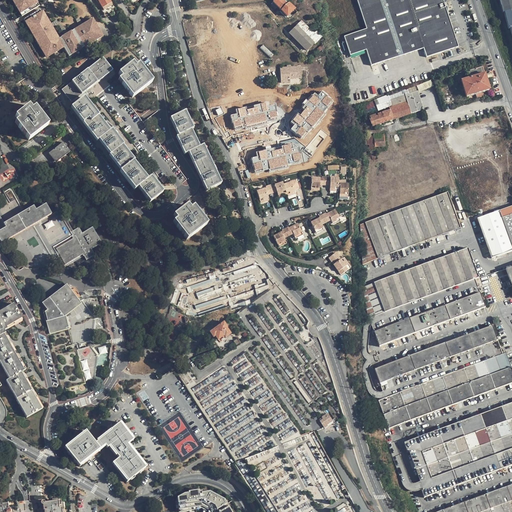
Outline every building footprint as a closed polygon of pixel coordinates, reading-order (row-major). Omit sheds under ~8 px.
[(12,0),(16,6),(19,5),(24,15),(39,6),(35,0),(12,0)] [(113,5),(109,0),(98,0),(104,10),(112,6),(113,5)] [(288,17),(295,9),(289,3),(287,5),(282,0),(275,0),(273,2),(286,15),(288,17)] [(457,45),(441,0),(355,0),(366,29),(343,37),(350,55),(365,50),(370,66),(422,48),(425,56),(457,45)] [(511,0),(499,0),(502,12),(504,12),(509,28),(510,28),(511,34),(511,0)] [(22,16),(24,15),(19,5),(16,6),(21,14),(22,16)] [(39,45),(42,50),(44,49),(47,55),(53,51),(54,53),(58,51),(57,49),(62,46),(63,47),(67,53),(73,50),(74,52),(77,51),(84,47),(83,44),(91,39),(92,42),(96,39),(95,37),(101,33),(96,24),(94,25),(91,20),(83,24),(83,25),(84,28),(82,29),(80,26),(68,33),(68,34),(69,36),(67,38),(65,35),(64,35),(58,39),(56,40),(49,29),(47,25),(44,21),(45,19),(43,16),(41,13),(39,10),(24,19),(25,21),(27,20),(41,44),(39,45)] [(43,12),(41,13),(43,16),(45,19),(44,21),(47,25),(50,24),(43,12)] [(76,19),(80,26),(82,29),(84,28),(83,25),(83,24),(79,18),(76,19)] [(30,29),(39,45),(41,44),(27,20),(25,21),(30,29)] [(56,21),(50,24),(47,25),(49,29),(52,27),(57,24),(58,23),(56,21)] [(286,29),(290,32),(297,26),(293,22),(288,26),(286,29)] [(315,43),(297,26),(290,32),(291,34),(307,50),(315,43)] [(57,36),(52,27),(49,29),(56,40),(58,39),(57,36)] [(61,29),(64,35),(65,35),(67,38),(69,36),(68,34),(68,33),(64,27),(61,29)] [(271,57),(273,55),(263,45),(261,48),(271,57)] [(261,61),(268,68),(273,62),(265,55),(261,61)] [(71,103),(81,95),(112,71),(103,59),(62,90),(71,103)] [(132,98),(134,96),(152,82),(138,65),(135,68),(132,64),(119,74),(122,78),(119,80),(132,98)] [(282,84),(289,84),(291,83),(291,80),(302,79),(301,67),(281,69),(282,84)] [(469,72),(470,78),(484,73),(482,68),(469,72)] [(489,89),(484,73),(470,78),(461,81),(466,97),(489,89)] [(417,86),(420,91),(428,87),(426,82),(417,86)] [(424,110),(418,92),(418,91),(405,95),(405,96),(407,101),(411,114),(424,110)] [(397,99),(398,104),(407,101),(405,96),(397,99)] [(79,102),(78,103),(71,108),(97,141),(99,140),(110,155),(109,156),(121,171),(120,172),(134,190),(138,187),(150,202),(162,193),(151,178),(151,177),(147,180),(133,162),(133,161),(122,146),(123,145),(112,130),(110,131),(84,98),(79,102)] [(407,101),(398,104),(395,105),(390,107),(390,109),(394,119),(411,114),(407,101)] [(29,140),(31,139),(49,125),(35,107),(32,110),(29,106),(16,116),(19,120),(15,123),(29,140)] [(226,107),(212,110),(215,121),(229,118),(226,107)] [(373,126),(394,119),(390,109),(378,113),(379,115),(375,116),(375,114),(370,116),(370,119),(373,126)] [(184,154),(188,152),(206,190),(221,184),(203,146),(199,148),(191,130),(193,129),(185,112),(170,119),(179,136),(176,137),(184,154)] [(374,151),(374,146),(374,139),(374,135),(363,135),(363,151),(366,151),(374,151)] [(252,158),(255,173),(270,169),(310,161),(309,156),(311,156),(308,141),(259,151),(260,156),(252,158)] [(49,154),(55,161),(60,157),(61,158),(70,152),(63,143),(49,154)] [(319,186),(320,178),(311,178),(311,186),(315,187),(315,188),(319,188),(319,186)] [(339,179),(330,179),(330,186),(330,189),(334,189),(334,187),(338,188),(339,179)] [(283,184),(282,181),(274,183),(276,190),(277,193),(282,191),(281,190),(285,189),(283,184)] [(291,182),(283,184),(285,189),(286,193),(290,192),(290,193),(294,191),(294,190),(291,182)] [(268,192),(275,190),(273,184),(272,183),(265,185),(266,186),(268,192)] [(348,185),(340,185),(339,195),(344,195),(344,194),(348,194),(348,185)] [(264,186),(256,189),(259,197),(262,196),(263,197),(267,196),(266,193),(264,186)] [(22,211),(12,188),(1,193),(11,216),(22,211)] [(296,190),(299,206),(307,205),(304,189),(296,190)] [(361,225),(363,257),(458,222),(448,193),(361,225)] [(0,239),(2,243),(14,236),(51,215),(45,205),(36,211),(34,207),(4,223),(0,216),(0,239)] [(186,240),(206,225),(193,207),(190,210),(187,206),(173,216),(176,220),(173,222),(186,240)] [(511,206),(493,213),(508,253),(511,251),(511,206)] [(335,210),(328,214),(331,221),(332,223),(336,221),(335,220),(339,218),(335,210)] [(478,219),(492,259),(508,253),(493,213),(478,219)] [(325,214),(319,217),(319,218),(323,225),(329,222),(325,215),(325,214)] [(321,226),(317,219),(310,223),(314,231),(317,229),(318,230),(322,228),(321,226)] [(461,229),(458,222),(363,257),(364,264),(461,229)] [(297,223),(290,227),(293,234),(294,236),(298,234),(297,233),(301,231),(297,223)] [(287,227),(281,230),(282,231),(285,238),(291,235),(288,228),(287,227)] [(94,255),(91,250),(101,244),(92,229),(82,234),(79,228),(71,232),(73,237),(72,237),(73,239),(57,248),(66,264),(82,255),(85,257),(86,260),(94,255)] [(280,232),(273,235),(277,243),(280,242),(281,243),(285,241),(283,239),(280,232)] [(476,279),(479,278),(469,249),(468,249),(364,287),(369,318),(382,314),(408,304),(431,296),(453,288),(476,279)] [(327,258),(330,264),(338,259),(334,253),(327,258)] [(338,260),(331,265),(338,275),(345,270),(343,267),(344,266),(341,262),(340,263),(338,260)] [(482,284),(480,278),(479,278),(476,279),(453,288),(431,296),(408,304),(382,314),(369,318),(380,346),(485,307),(478,286),(482,284)] [(69,284),(51,297),(52,298),(57,295),(58,294),(67,288),(70,292),(70,293),(73,290),(69,284)] [(45,312),(56,351),(57,350),(58,350),(60,349),(62,349),(63,349),(66,348),(66,345),(69,344),(72,344),(64,317),(67,315),(71,312),(75,309),(80,306),(82,304),(79,299),(76,294),(73,290),(70,293),(70,292),(67,288),(58,294),(57,295),(52,298),(51,297),(43,303),(48,310),(47,311),(45,312)] [(76,288),(73,290),(76,294),(79,299),(82,297),(76,288)] [(0,361),(10,379),(6,381),(27,417),(42,409),(22,373),(21,372),(24,370),(4,334),(5,333),(4,331),(7,329),(7,327),(22,319),(14,304),(0,311),(0,315),(0,316),(0,361)] [(67,315),(64,317),(72,344),(72,346),(91,341),(91,336),(92,330),(94,322),(84,307),(82,304),(80,306),(75,309),(71,312),(67,315)] [(227,327),(224,322),(210,332),(214,337),(215,336),(218,340),(223,336),(224,335),(225,337),(226,337),(231,333),(227,327)] [(375,370),(386,398),(503,355),(492,326),(375,370)] [(89,347),(76,350),(84,382),(93,380),(97,357),(89,347)] [(63,353),(62,349),(60,349),(58,350),(57,350),(56,351),(65,387),(84,382),(76,350),(63,353)] [(511,383),(511,369),(506,354),(503,355),(386,398),(376,401),(380,412),(379,413),(379,414),(379,415),(382,424),(387,422),(387,424),(384,426),(385,430),(511,383)] [(511,465),(511,403),(404,443),(407,451),(409,450),(420,482),(419,482),(424,498),(511,465)] [(321,421),(325,427),(328,426),(327,424),(332,421),(328,414),(323,418),(323,419),(321,421)] [(128,481),(135,475),(145,468),(127,445),(132,440),(120,423),(111,430),(111,431),(95,444),(86,432),(66,448),(79,465),(105,445),(107,447),(110,446),(119,458),(114,462),(128,481)] [(344,491),(318,429),(300,437),(301,434),(297,426),(298,436),(296,440),(299,446),(295,448),(292,447),(294,442),(294,440),(285,441),(284,442),(284,449),(293,471),(297,470),(300,476),(309,476),(310,479),(313,479),(315,476),(317,480),(317,481),(321,491),(328,491),(329,504),(331,499),(335,501),(342,498),(342,494),(344,491)] [(511,511),(511,485),(438,511),(511,511)] [(230,511),(232,511),(224,496),(209,488),(201,490),(200,487),(188,489),(184,491),(177,495),(180,509),(201,508),(209,511),(208,511),(230,511)] [(0,511),(20,511),(25,511),(24,505),(19,506),(19,507),(16,507),(15,502),(1,503),(1,500),(0,499),(0,511)] [(64,511),(64,508),(59,508),(59,506),(61,506),(60,501),(43,503),(44,510),(45,510),(44,511),(64,511)]
